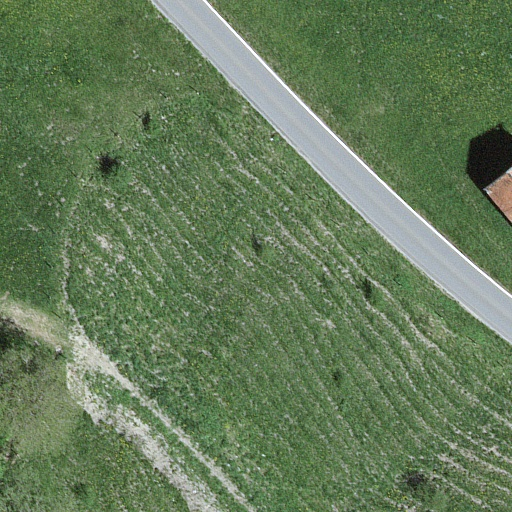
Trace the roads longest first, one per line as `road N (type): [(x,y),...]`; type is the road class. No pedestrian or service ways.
road 1 (tertiary): [(175,0),(447,273),(511,322)]
road 2 (track): [(0,309),(59,338),(252,511)]
